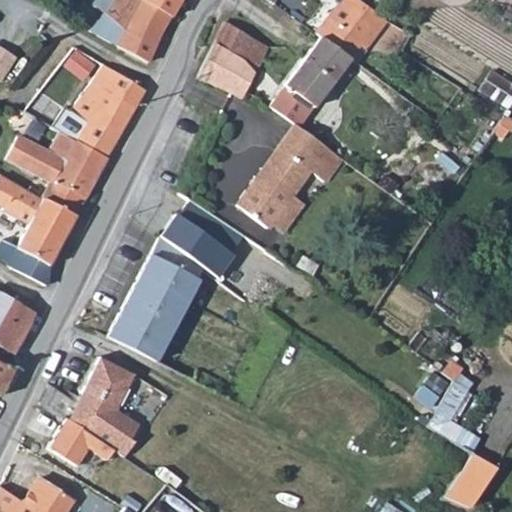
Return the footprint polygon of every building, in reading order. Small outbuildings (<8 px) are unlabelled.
[(112,0),(88,31),(147,63),(160,34),(179,0),(112,0)] [(330,14),(314,34),(319,38),(348,59),(358,46),(365,51),(386,22),(356,0),(331,0),(338,4),(330,14)] [(374,0),(375,0),(390,8),(394,0),(374,0)] [(224,22),(213,44),(241,62),(252,40),(224,22)] [(319,38),(268,107),(297,128),(348,59),(319,38)] [(266,47),(252,40),(241,62),(253,74),(266,47)] [(213,44),(196,78),(241,99),(253,74),(241,62),(213,44)] [(0,80),(14,59),(0,49),(0,80)] [(74,75),(85,60),(74,52),(63,67),(74,75)] [(102,66),(68,112),(63,108),(49,128),(57,133),(104,159),(144,91),(102,66)] [(511,96),(511,85),(490,71),(477,91),(504,109),(511,96)] [(511,121),(502,116),(491,133),(501,140),(511,124),(511,121)] [(263,230),(269,221),(290,194),(307,170),(323,183),(341,161),(306,136),(303,140),(291,130),(232,206),(263,230)] [(72,217),(104,159),(57,133),(46,152),(17,137),(5,159),(50,183),(41,199),(72,217)] [(41,199),(0,176),(0,206),(3,208),(2,211),(28,224),(7,265),(10,268),(45,284),(47,267),(72,217),(41,199)] [(290,194),(269,221),(282,231),(302,203),(290,194)] [(174,215),(158,238),(203,270),(215,278),(231,255),(174,215)] [(106,338),(154,362),(203,270),(158,238),(106,338)] [(301,258),(295,267),(311,276),(316,267),(301,258)] [(0,347),(12,355),(28,327),(26,326),(33,312),(0,294),(0,347)] [(77,405),(67,422),(93,439),(122,458),(132,442),(127,440),(137,425),(115,410),(132,375),(96,358),(79,393),(83,396),(77,405)] [(0,390),(10,369),(0,364),(0,390)] [(467,435),(447,423),(466,390),(451,382),(425,427),(460,448),(467,435)] [(77,405),(48,386),(38,405),(63,420),(67,422),(77,405)] [(60,420),(37,409),(27,428),(50,440),(60,420)] [(93,439),(67,422),(63,420),(46,449),(75,467),(93,439)] [(31,447),(30,448),(31,449),(31,451),(32,452),(34,452),(35,453),(36,452),(38,451),(39,450),(39,449),(39,447),(39,446),(38,445),(37,444),(35,443),(34,444),(32,444),(31,445),(31,447)] [(494,468),(471,455),(444,498),(468,508),(494,468)] [(0,488),(0,511),(64,511),(71,502),(38,479),(22,504),(0,488)]
